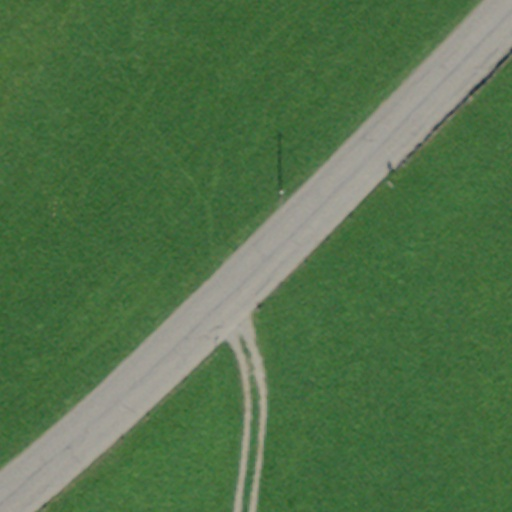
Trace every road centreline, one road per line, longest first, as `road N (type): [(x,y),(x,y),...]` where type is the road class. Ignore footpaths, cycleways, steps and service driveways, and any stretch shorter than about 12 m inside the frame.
road 1 (residential): [(0,489),(479,0)]
road 2 (track): [(255,511),(268,422),(249,236)]
